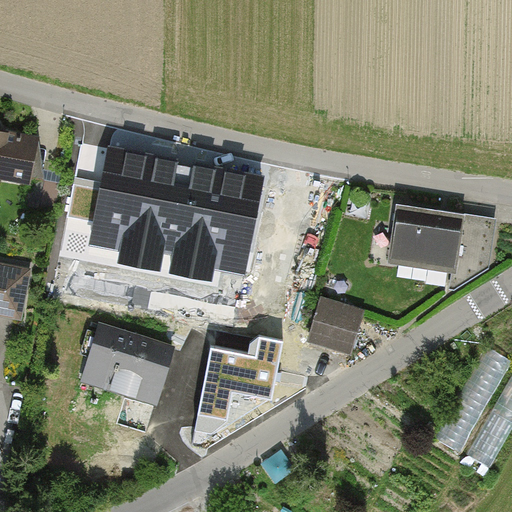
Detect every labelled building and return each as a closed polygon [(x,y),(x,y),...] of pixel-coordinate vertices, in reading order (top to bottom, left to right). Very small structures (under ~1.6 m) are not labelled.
[(0,133),(0,182),(27,187),(35,139),(0,133)] [(113,154),(100,225),(130,231),(127,245),(213,262),(215,248),(248,254),(262,182),(113,154)] [(45,177),(44,200),(61,201),(62,178),(45,177)] [(461,223),(396,215),(389,267),(454,276),(461,223)] [(0,321),(18,325),(29,272),(0,266),(0,321)] [(366,315),(317,300),(303,347),(352,361),(366,315)] [(157,410),(174,354),(93,329),(76,386),(157,410)] [(255,355),(209,346),(197,411),(227,417),(233,388),(272,396),(282,341),(259,337),(255,355)] [(467,449),(509,355),(487,345),(445,439),(467,449)] [(496,472),(511,437),(511,377),(474,462),(496,472)]
